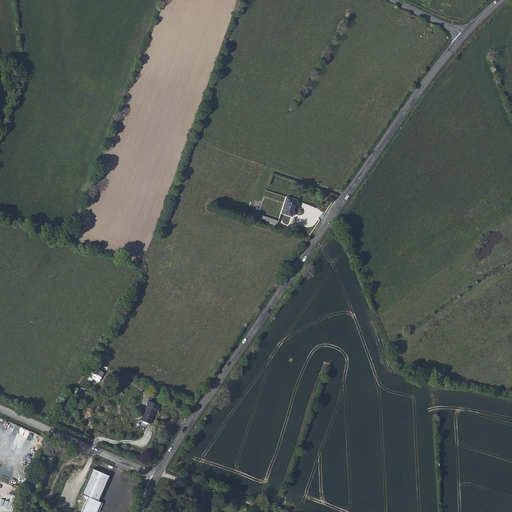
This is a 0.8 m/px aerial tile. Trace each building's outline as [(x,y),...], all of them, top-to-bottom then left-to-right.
[(297,200),(287,196),(280,212),(291,216),(297,200)] [(249,220),(276,229),(277,222),(259,216),(261,204),(254,202),(249,220)] [(104,373),(92,366),(86,376),(89,377),(87,380),(91,382),(93,379),(98,382),(104,373)] [(156,410),(145,406),(140,421),(150,425),(156,410)] [(108,476),(92,469),(81,494),(80,494),(87,497),(80,511),(96,511),(101,503),(97,501),(108,476)]
